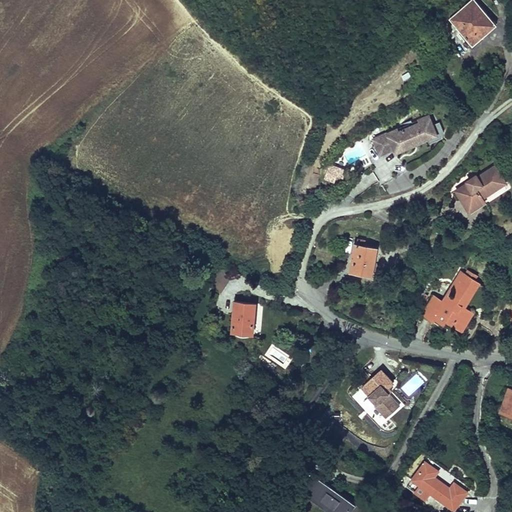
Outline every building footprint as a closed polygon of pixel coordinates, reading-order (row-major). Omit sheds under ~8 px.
[(481,38),(478,35),(493,21),(474,0),(471,0),(460,11),(452,17),(450,19),(473,44),(481,38)] [(452,17),(460,11),(457,7),(449,14),(452,17)] [(481,38),(496,24),(493,21),(478,35),(481,38)] [(433,124),(429,115),(420,119),(421,122),(397,132),(396,129),(372,140),(379,156),(393,149),(395,153),(428,138),(438,134),(433,124)] [(420,119),(396,129),(397,132),(421,122),(420,119)] [(444,131),(440,121),(433,124),(438,134),(428,138),(430,143),(442,138),(444,131)] [(326,172),(342,178),(345,170),(330,164),(326,172)] [(467,181),(468,183),(456,191),(469,212),(485,202),(483,198),(501,185),(495,176),(500,173),(495,166),(478,178),(476,175),(467,181)] [(495,176),(501,185),(506,182),(500,173),(495,176)] [(366,187),(378,182),(374,174),(363,179),(366,187)] [(355,245),(351,268),(357,269),(356,272),(370,274),(373,257),(375,258),(376,248),(375,248),(377,239),(359,236),(357,245),(355,245)] [(220,292),(232,275),(220,265),(207,282),(220,292)] [(463,330),(470,318),(459,311),(462,306),(464,307),(474,290),(472,289),(477,281),(461,272),(451,288),(457,292),(448,305),(443,302),(434,296),(422,315),(433,321),(435,318),(444,324),(446,320),(463,330)] [(443,302),(448,305),(457,292),(451,288),(443,302)] [(255,303),(234,302),(231,332),(252,334),(255,303)] [(470,318),(474,312),(464,307),(462,306),(459,311),(470,318)] [(384,369),(364,387),(379,403),(377,405),(388,417),(402,405),(391,393),(388,389),(391,387),(396,382),(384,369)] [(511,389),(509,388),(501,412),(511,416),(511,389)] [(379,422),(385,416),(358,391),(352,397),(379,422)] [(454,510),(468,491),(455,482),(450,488),(434,476),(439,470),(426,461),(412,480),(420,486),(415,493),(426,501),(431,494),(454,510)] [(321,501),(331,487),(311,474),(301,488),(321,501)] [(407,487),(415,493),(420,486),(412,480),(407,487)] [(334,511),(344,497),(331,487),(321,501),(334,511)] [(336,511),(349,511),(355,504),(344,497),(334,511),(336,511)]
